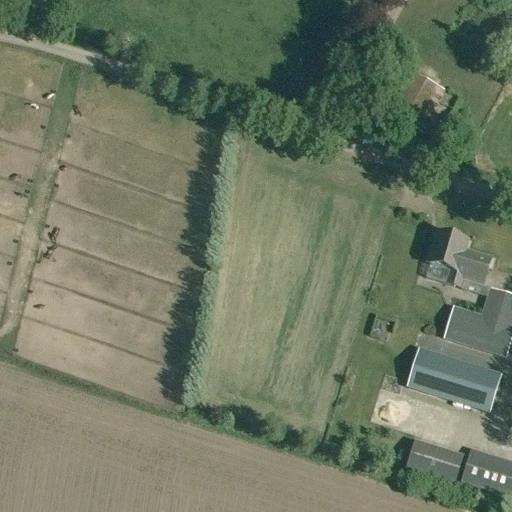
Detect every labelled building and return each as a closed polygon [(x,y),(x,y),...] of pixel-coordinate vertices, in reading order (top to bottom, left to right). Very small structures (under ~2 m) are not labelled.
[(392,118),(422,134),(445,91),(414,75),(392,118)] [(393,122),(390,128),(399,132),(402,127),(393,122)] [(491,261),(464,253),(467,244),(438,235),(430,267),(450,272),(446,287),(462,291),(464,281),(484,286),(491,261)] [(444,341),(505,359),(511,335),(511,328),(511,324),(511,299),(490,293),(482,319),(454,310),(444,341)] [(500,377),(420,352),(408,389),(489,414),(500,377)] [(461,484),(508,499),(511,486),(511,465),(471,453),(461,484)]
